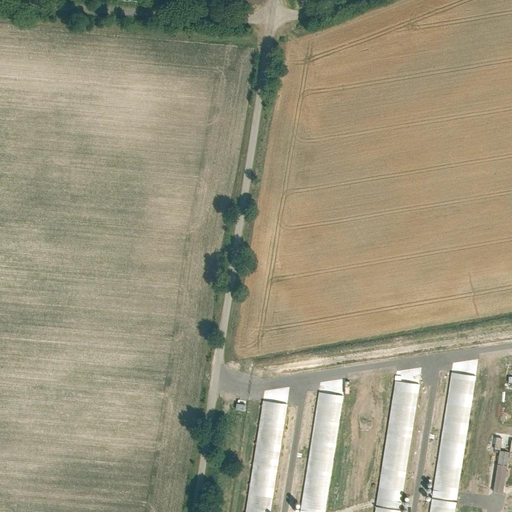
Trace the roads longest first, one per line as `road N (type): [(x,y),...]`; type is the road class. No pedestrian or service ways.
road 1 (unclassified): [(198,511),(272,20)]
road 2 (unclassified): [(272,20),(0,3)]
